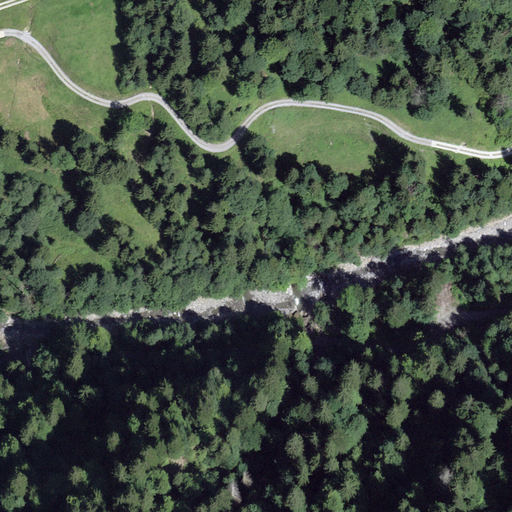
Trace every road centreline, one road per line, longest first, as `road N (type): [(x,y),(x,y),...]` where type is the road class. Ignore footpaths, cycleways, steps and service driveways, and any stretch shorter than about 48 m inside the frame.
road 1 (track): [(0,32),(26,37),(96,100),(121,104),(148,95),(163,102),(212,148),(231,143),(247,121),(280,103),(360,111),(414,138),(480,155),(511,151)]
road 2 (track): [(511,309),(459,318),(408,350),(313,339),(215,353),(0,362)]
